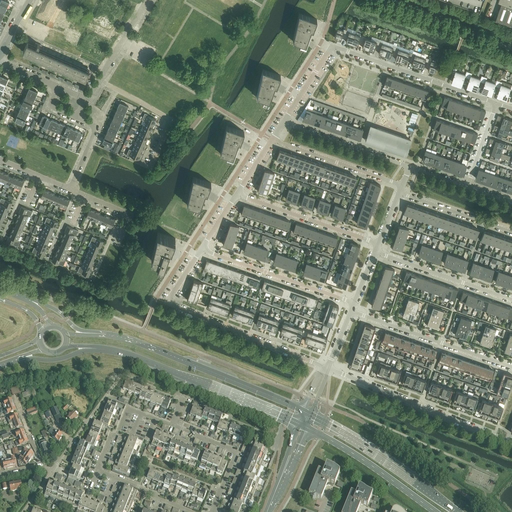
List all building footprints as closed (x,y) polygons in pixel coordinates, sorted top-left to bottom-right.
[(442,0),(480,13),(484,0),(442,0)] [(511,0),(499,0),(499,2),(502,3),(496,21),(511,26),(511,25),(511,0)] [(317,20),(299,13),(299,14),(297,25),(299,25),(296,30),(295,29),(294,35),(296,36),(294,41),(300,43),(299,46),(305,48),(312,28),(313,29),(314,26),(313,26),(314,25),(315,25),(317,20)] [(343,30),(338,28),(335,38),(336,38),(336,37),(340,39),(340,40),(341,38),(344,39),(347,30),(344,29),(343,30)] [(350,31),(347,30),(344,39),(346,39),(346,42),(347,42),(347,41),(351,43),(355,34),(349,32),(350,31)] [(360,36),(355,34),(351,43),(352,44),(352,43),(355,44),(356,44),(356,45),(357,45),(358,43),(360,44),(363,36),(360,35),(360,36)] [(366,37),(363,36),(360,44),(363,45),(362,47),(363,48),(363,47),(367,48),(367,49),(368,49),(371,40),(366,38),(366,37)] [(377,50),(380,41),(380,39),(372,37),(371,40),(368,49),(369,49),(373,50),(372,51),(373,51),(374,49),(377,50)] [(383,42),(380,41),(377,50),(379,51),(379,53),(380,53),(384,54),(383,55),(384,55),(387,46),(382,44),(383,42)] [(35,43),(34,45),(34,46),(27,43),(23,52),(37,58),(86,79),(89,70),(41,49),(41,48),(42,48),(41,48),(42,46),(39,44),(35,43)] [(393,47),(387,46),(384,55),(385,55),(385,54),(388,55),(389,56),(389,57),(390,57),(390,55),(393,56),(396,47),(393,46),(393,47)] [(399,48),(396,47),(393,56),(396,57),(395,59),(396,59),(396,58),(400,60),(401,61),(404,51),(399,49),(399,48)] [(409,53),(404,51),(401,61),(401,60),(404,61),(406,62),(405,62),(406,63),(407,60),(410,61),(412,53),(409,52),(409,53)] [(416,54),(412,53),(410,61),(412,62),(411,64),(412,65),(413,64),(414,64),(416,65),(416,66),(417,66),(420,57),(415,55),(416,54)] [(425,59),(420,57),(417,66),(418,67),(418,66),(422,67),(422,68),(423,68),(423,66),(426,67),(429,59),(426,58),(425,59)] [(432,60),(429,59),(426,67),(429,68),(428,70),(429,70),(430,70),(433,71),(433,72),(434,72),(437,63),(431,61),(432,60)] [(458,84),(461,73),(456,71),(457,69),(454,68),(452,73),(455,74),(452,82),(458,84)] [(281,76),(263,69),(262,70),(263,70),(260,81),(262,81),(260,86),(259,85),(258,91),(260,92),(257,97),(264,99),(263,102),(268,104),(275,84),(277,85),(278,82),(277,82),(277,81),(278,81),(279,81),(281,76)] [(468,78),(470,72),(467,72),(466,75),(461,73),(458,84),(462,85),(465,77),(468,78)] [(473,88),(476,77),(471,76),(472,73),(470,72),(468,78),(470,79),(468,86),(473,88)] [(0,75),(0,82),(6,85),(8,79),(0,75)] [(483,82),(485,77),(482,76),(481,79),(476,77),(473,88),(477,90),(480,81),(483,82)] [(389,87),(392,78),(387,77),(384,85),(389,87)] [(488,93),(492,82),(487,80),(487,78),(485,77),(483,82),(485,83),(483,91),(488,93)] [(397,80),(392,78),(389,87),(394,89),(397,80)] [(402,82),(399,81),(397,80),(394,89),(399,91),(402,82)] [(498,87),(500,81),(497,80),(496,83),(492,82),(488,93),(492,94),(495,86),(498,87)] [(503,97),(507,86),(508,83),(503,81),(503,82),(500,81),(498,87),(501,88),(498,95),(503,97)] [(408,84),(402,82),(399,91),(405,93),(408,84)] [(413,86),(410,84),(408,84),(405,93),(410,94),(413,86)] [(511,90),(511,84),(511,88),(507,86),(503,97),(507,99),(510,90),(511,90)] [(418,87),(413,86),(410,94),(415,96),(418,87)] [(423,89),(420,88),(418,87),(415,96),(420,98),(423,89)] [(428,91),(423,89),(420,98),(425,100),(428,91)] [(450,98),(444,96),(441,106),(447,108),(447,107),(450,98)] [(455,100),(450,98),(447,107),(450,108),(452,109),(455,100)] [(35,105),(32,104),(24,100),(22,104),(31,108),(33,109),(35,105)] [(460,102),(455,100),(452,109),(450,108),(449,111),(452,112),(453,109),(457,111),(460,102)] [(465,104),(460,102),(457,111),(460,112),(462,112),(465,104)] [(465,104),(462,112),(460,112),(460,115),(462,116),(463,113),(467,114),(470,105),(465,104)] [(475,107),(470,105),(467,114),(471,116),(472,116),(475,107)] [(475,107),(472,116),(471,116),(470,118),(473,119),(473,117),(477,118),(480,109),(475,107)] [(486,111),(480,109),(477,118),(477,119),(482,120),(486,111)] [(306,110),(304,117),(303,119),(305,119),(305,120),(309,121),(312,112),(306,110)] [(317,114),(312,112),(309,121),(312,122),(314,122),(317,114)] [(145,113),(142,120),(145,121),(154,125),(156,119),(148,116),(148,115),(145,113)] [(322,115),(317,114),(314,122),(315,123),(319,124),(322,115)] [(327,117),(322,115),(319,124),(322,126),(322,125),(324,126),(327,117)] [(411,115),(407,126),(412,128),(416,117),(411,115)] [(502,122),(501,127),(505,129),(509,119),(498,115),(496,120),(502,122)] [(332,119),(327,117),(324,126),(326,126),(325,127),(329,128),(332,119)] [(337,121),(332,119),(329,128),(333,129),(334,129),(337,121)] [(436,119),(433,129),(439,131),(439,130),(442,121),(436,119)] [(145,121),(143,126),(152,130),(154,125),(145,121)] [(342,123),(337,121),(334,129),(336,130),(339,131),(342,123)] [(447,123),(442,121),(439,130),(442,131),(444,132),(447,123)] [(348,124),(342,123),(339,131),(343,133),(343,132),(345,133),(348,124)] [(447,123),(444,132),(442,131),(441,134),(444,135),(445,132),(449,133),(452,125),(447,123)] [(353,126),(348,124),(345,133),(346,133),(346,134),(350,135),(353,126)] [(457,126),(452,125),(449,133),(453,135),(454,135),(457,126)] [(505,129),(501,127),(495,125),(493,130),(499,132),(497,137),(502,138),(505,129)] [(152,130),(143,126),(141,131),(149,135),(152,130)] [(244,132),(226,126),(224,137),(226,138),(224,142),(223,142),(221,147),(223,148),(221,153),(227,155),(226,158),(232,160),(239,140),(241,141),(242,138),(242,139),(241,138),(241,137),(242,137),(242,138),(244,132)] [(358,128),(353,126),(350,135),(353,136),(355,136),(358,128)] [(462,128),(457,126),(454,135),(453,135),(452,137),(454,138),(455,136),(459,137),(462,128)] [(376,130),(372,128),(370,127),(365,140),(406,154),(411,140),(377,128),(376,130)] [(363,130),(358,128),(355,136),(356,137),(360,139),(363,130)] [(467,130),(462,128),(459,137),(463,138),(464,139),(467,130)] [(510,130),(505,129),(502,138),(506,140),(508,135),(511,136),(511,130),(510,130)] [(467,130),(464,139),(463,138),(462,141),(465,142),(466,139),(469,140),(469,141),(472,132),(467,130)] [(149,135),(141,131),(139,136),(147,139),(149,135)] [(478,134),(472,132),(469,141),(469,140),(469,141),(474,143),(478,134)] [(147,139),(139,136),(136,141),(145,144),(147,139)] [(495,145),(493,150),(497,151),(501,142),(490,138),(489,143),(495,145)] [(145,144),(136,141),(134,146),(143,149),(145,144)] [(509,150),(511,145),(501,142),(497,151),(502,153),(503,148),(509,150)] [(134,146),(132,150),(141,154),(143,149),(134,146)] [(493,150),(487,148),(485,152),(491,154),(489,160),(494,161),(497,151),(493,150)] [(141,154),(132,150),(129,149),(126,155),(130,157),(130,156),(138,159),(141,154)] [(283,151),(280,150),(276,160),(282,162),(285,153),(283,152),(283,151)] [(431,153),(425,151),(422,160),(424,160),(423,161),(427,162),(431,153)] [(507,155),(502,153),(497,151),(494,161),(498,163),(500,158),(506,160),(507,155)] [(287,153),(285,153),(282,162),(287,163),(290,154),(287,153)] [(436,155),(431,153),(427,162),(431,163),(432,163),(433,163),(436,155)] [(293,155),(290,154),(287,163),(292,165),(295,156),(293,156),(293,155)] [(441,157),(436,155),(433,163),(434,164),(438,166),(441,157)] [(297,157),(295,156),(292,165),(297,167),(300,157),(297,156),(297,157)] [(303,158),(300,157),(297,167),(302,169),(305,160),(303,159),(303,158)] [(446,158),(441,157),(438,166),(442,167),(442,166),(443,167),(446,158)] [(451,160),(446,158),(443,167),(444,167),(444,168),(448,169),(451,160)] [(307,160),(305,160),(302,169),(307,170),(310,161),(307,160)] [(453,170),(456,162),(451,160),(448,169),(452,171),(452,170),(453,170)] [(314,162),(310,161),(307,170),(312,172),(315,163),(313,163),(314,162)] [(458,173),(461,164),(456,162),(453,170),(454,171),(458,173)] [(317,164),(315,163),(312,172),(317,174),(321,164),(317,163),(317,164)] [(324,166),(321,164),(317,174),(323,176),(326,167),(324,166)] [(464,174),(467,166),(461,164),(458,173),(462,174),(464,174)] [(328,168),(326,167),(323,176),(328,178),(331,168),(328,167),(328,168)] [(334,169),(331,168),(328,178),(333,179),(336,170),(334,170),(334,169)] [(267,170),(265,170),(263,175),(273,178),(274,173),(267,170)] [(338,171),(336,170),(333,179),(338,181),(341,172),(338,170),(338,171)] [(477,179),(481,181),(484,172),(479,170),(476,178),(477,179)] [(9,174),(4,172),(0,181),(5,183),(8,175),(9,175),(9,174)] [(344,173),(341,172),(338,181),(343,183),(346,174),(344,173)] [(490,174),(484,172),(481,181),(485,182),(486,182),(487,182),(490,174)] [(348,175),(346,174),(343,183),(348,185),(351,175),(348,174),(348,175)] [(492,184),(495,175),(490,174),(487,182),(488,182),(487,183),(492,184)] [(13,177),(9,175),(8,175),(5,183),(10,185),(13,177)] [(273,178),(263,175),(261,180),(271,183),(273,178)] [(355,176),(351,175),(348,185),(353,187),(357,178),(354,177),(355,176)] [(500,177),(495,175),(492,184),(496,186),(496,185),(497,186),(500,177)] [(19,178),(14,176),(13,176),(13,177),(10,185),(15,187),(19,178)] [(211,183),(193,177),(193,178),(191,188),(193,189),(191,193),(190,193),(188,199),(190,199),(190,200),(188,204),(194,207),(193,210),(199,212),(206,192),(208,192),(209,190),(208,190),(207,190),(208,188),(209,189),(211,183)] [(505,179),(500,177),(497,186),(498,186),(502,188),(505,179)] [(24,181),(19,178),(15,187),(20,189),(24,181)] [(510,181),(505,179),(502,188),(506,189),(507,189),(510,181)] [(271,183),(261,180),(260,185),(269,189),(271,183)] [(381,185),(371,182),(369,187),(379,191),(381,185)] [(269,189),(260,185),(258,190),(258,191),(259,191),(267,194),(269,189)] [(379,191),(369,187),(367,192),(377,196),(379,191)] [(40,198),(46,200),(49,191),(44,189),(40,198)] [(294,191),(289,189),(286,199),(291,200),(294,191)] [(55,194),(49,191),(46,200),(51,202),(54,195),(55,194)] [(300,193),(294,191),(291,200),(296,202),(300,193)] [(377,196),(367,192),(366,198),(375,201),(377,196)] [(304,194),(301,204),(306,206),(310,196),(304,194)] [(59,197),(54,195),(51,202),(56,204),(59,197)] [(64,198),(59,196),(59,195),(59,197),(56,204),(61,206),(64,198)] [(315,198),(310,196),(306,206),(312,208),(315,198)] [(1,198),(0,200),(0,203),(1,204),(9,208),(10,208),(12,203),(1,198)] [(69,200),(64,198),(61,206),(66,209),(69,200)] [(375,201),(366,198),(364,203),(373,206),(375,201)] [(320,200),(316,209),(322,211),(325,202),(320,200)] [(325,202),(322,211),(327,213),(330,204),(325,202)] [(373,206),(364,203),(362,208),(372,211),(373,206)] [(1,204),(0,205),(0,209),(7,213),(9,208),(1,204)] [(249,207),(244,205),(241,214),(246,216),(249,207)] [(335,205),(332,215),(337,216),(340,207),(335,205)] [(412,206),(409,205),(407,205),(404,213),(409,215),(412,206)] [(416,207),(412,206),(409,215),(414,217),(417,208),(415,208),(416,207)] [(22,207),(20,210),(19,212),(20,212),(29,216),(30,217),(33,211),(22,207)] [(254,209),(249,207),(246,216),(251,218),(254,209)] [(346,209),(340,207),(337,216),(342,218),(346,209)] [(86,217),(91,219),(95,211),(90,208),(86,217)] [(372,211),(362,208),(360,213),(370,216),(372,211)] [(423,209),(419,208),(419,209),(417,208),(414,217),(419,219),(423,209)] [(260,211),(256,210),(254,209),(251,218),(257,220),(260,211)] [(426,211),(423,209),(419,219),(424,221),(427,212),(426,211)] [(100,213),(95,211),(91,219),(96,221),(99,214),(100,214),(100,213)] [(265,213),(260,211),(257,220),(262,221),(265,213)] [(29,216),(20,212),(18,217),(27,221),(29,216)] [(433,213),(429,212),(427,212),(424,221),(429,222),(433,213)] [(270,214),(267,213),(265,213),(262,221),(267,223),(270,214)] [(370,216),(360,213),(359,218),(368,221),(370,216)] [(436,214),(433,213),(429,222),(435,224),(438,215),(436,215),(436,214)] [(104,216),(100,214),(99,214),(96,221),(101,224),(104,216)] [(275,216),(270,214),(267,223),(272,225),(275,216)] [(110,217),(105,215),(104,216),(101,224),(106,226),(110,217)] [(443,217),(440,215),(439,216),(438,215),(435,224),(440,226),(443,217)] [(280,218),(277,217),(275,216),(272,225),(277,227),(280,218)] [(18,217),(16,222),(17,223),(25,226),(27,221),(18,217)] [(47,217),(45,222),(44,223),(46,223),(55,227),(56,227),(58,222),(47,217)] [(115,219),(110,217),(106,226),(111,228),(115,219)] [(446,218),(443,217),(440,226),(445,228),(448,219),(446,218)] [(285,220),(280,218),(277,227),(282,228),(285,220)] [(368,221),(359,218),(357,223),(366,227),(368,221)] [(449,232),(450,230),(453,220),(450,219),(450,220),(448,219),(445,228),(444,230),(449,232)] [(290,221),(287,220),(285,220),(282,228),(287,230),(290,221)] [(456,221),(453,220),(450,230),(455,231),(458,222),(456,222),(456,221)] [(460,223),(458,222),(455,231),(460,233),(463,224),(460,223)] [(17,223),(15,227),(15,228),(22,231),(25,226),(17,223)] [(46,223),(44,228),(53,232),(55,227),(46,223)] [(239,226),(230,223),(228,229),(237,232),(239,226)] [(293,232),(298,234),(301,225),(296,223),(293,232)] [(467,225),(463,224),(460,233),(465,235),(468,226),(466,225),(467,225)] [(306,227),(303,226),(301,225),(298,234),(303,236),(306,227)] [(67,226),(66,230),(65,231),(65,232),(66,231),(74,235),(76,236),(78,231),(67,226)] [(409,229),(399,226),(397,231),(407,235),(409,229)] [(470,227),(468,226),(465,235),(470,237),(474,227),(470,226),(470,227)] [(14,227),(12,232),(20,236),(22,231),(15,228),(15,227),(14,227)] [(311,229),(306,227),(303,236),(308,238),(311,229)] [(477,228),(474,227),(470,237),(476,239),(479,230),(477,229),(477,228)] [(53,232),(44,228),(42,233),(50,236),(50,237),(51,237),(53,232)] [(237,232),(228,229),(227,234),(235,237),(237,232)] [(317,231),(313,230),(311,229),(308,238),(313,239),(317,231)] [(66,231),(65,232),(63,236),(72,240),(74,235),(66,231)] [(322,232),(317,231),(313,239),(319,241),(322,232)] [(407,235),(397,231),(396,236),(405,240),(407,235)] [(481,240),(486,242),(489,233),(486,232),(484,231),(481,240)] [(12,232),(10,237),(9,237),(18,241),(18,240),(20,236),(12,232)] [(163,267),(170,248),(170,247),(172,248),(173,245),(172,245),(172,244),(173,244),(175,238),(157,232),(157,233),(151,259),(158,262),(157,265),(163,267)] [(327,234),(324,233),(322,232),(319,241),(324,243),(327,234)] [(50,236),(42,233),(40,238),(48,241),(50,237),(50,236)] [(489,233),(486,242),(491,244),(494,235),(492,234),(493,234),(489,233)] [(235,237),(227,234),(225,239),(234,242),(235,237)] [(332,236),(327,234),(324,243),(329,245),(332,236)] [(496,236),(494,235),(491,244),(496,246),(500,236),(496,235),(496,236)] [(18,241),(9,237),(10,237),(9,236),(8,238),(7,242),(18,247),(20,241),(18,240),(18,241)] [(72,240),(63,236),(61,242),(62,242),(70,245),(72,240)] [(337,238),(332,236),(329,245),(334,247),(337,238)] [(405,240),(396,236),(394,242),(403,245),(405,240)] [(503,237),(500,236),(496,246),(501,247),(504,239),(503,238),(503,237)] [(90,242),(92,243),(92,242),(101,246),(100,246),(101,247),(103,241),(92,237),(90,242)] [(48,241),(40,238),(38,243),(47,247),(49,242),(48,241)] [(234,242),(225,239),(223,244),(232,247),(234,242)] [(506,239),(504,239),(501,247),(506,249),(510,240),(506,239)] [(62,242),(60,246),(60,247),(68,250),(70,245),(62,242)] [(92,242),(92,243),(90,247),(98,251),(100,246),(101,246),(92,242)] [(351,242),(349,248),(358,251),(359,246),(351,242)] [(403,245),(394,242),(392,247),(401,250),(403,245)] [(47,247),(38,243),(36,248),(44,252),(45,252),(47,247)] [(244,252),(249,253),(252,245),(247,243),(244,252)] [(257,246),(252,245),(249,253),(254,255),(257,246)] [(418,254),(424,256),(427,247),(422,245),(418,254)] [(60,247),(60,246),(59,246),(57,251),(66,255),(68,250),(60,247)] [(262,248),(257,246),(254,255),(259,257),(262,248)] [(36,248),(34,247),(32,253),(43,257),(45,252),(44,252),(36,248)] [(98,251),(90,247),(88,252),(95,256),(96,256),(98,251)] [(428,258),(432,248),(427,247),(424,256),(429,258),(428,258)] [(268,250),(262,248),(259,257),(265,259),(268,250)] [(358,251),(349,248),(347,253),(356,256),(358,251)] [(434,260),(437,250),(432,248),(428,258),(429,258),(434,260)] [(442,252),(437,250),(434,260),(439,262),(442,252)] [(57,251),(55,256),(64,260),(66,255),(57,251)] [(95,256),(88,252),(86,257),(93,261),(93,260),(95,256)] [(279,264),(282,255),(277,253),(273,262),(279,264)] [(356,256),(347,253),(345,258),(354,261),(356,256)] [(444,263),(449,265),(452,255),(447,254),(444,263)] [(287,257),(282,255),(279,264),(284,266),(287,257)] [(457,257),(452,255),(449,265),(454,267),(457,257)] [(64,260),(55,256),(54,257),(52,261),(63,266),(66,260),(64,260)] [(93,261),(86,257),(83,262),(92,266),(94,261),(93,260),(93,261)] [(292,259),(287,257),(284,266),(289,267),(292,259)] [(463,259),(457,257),(454,267),(459,269),(463,259)] [(354,261),(345,258),(344,263),(352,266),(354,261)] [(297,260),(292,259),(289,267),(294,269),(297,260)] [(468,261),(463,259),(459,269),(465,270),(468,261)] [(207,261),(208,260),(207,260),(204,269),(209,271),(212,262),(211,261),(211,262),(207,261)] [(83,262),(81,267),(90,271),(92,266),(83,262)] [(212,263),(213,262),(212,262),(209,271),(213,273),(217,263),(216,263),(216,264),(212,263)] [(217,264),(217,263),(213,273),(218,274),(222,265),(221,265),(217,264)] [(352,266),(344,263),(342,268),(351,271),(352,266)] [(475,274),(478,265),(473,263),(470,272),(475,274)] [(303,272),(309,274),(312,265),(306,264),(303,272)] [(222,266),(222,265),(218,274),(223,276),(226,267),(226,266),(225,267),(222,266)] [(317,267),(312,265),(309,274),(314,276),(317,267)] [(483,266),(478,265),(475,274),(480,276),(483,266)] [(89,277),(91,271),(90,271),(81,267),(80,266),(77,272),(89,277)] [(489,268),(483,266),(480,276),(485,278),(489,268)] [(227,268),(227,267),(226,267),(223,276),(228,278),(231,268),(230,269),(227,268)] [(322,269),(317,267),(314,276),(319,278),(322,269)] [(385,267),(383,272),(393,275),(392,276),(395,277),(396,274),(393,273),(395,270),(385,267)] [(232,269),(231,268),(228,278),(233,279),(236,270),(235,270),(235,271),(232,269)] [(351,271),(342,268),(340,273),(349,276),(351,271)] [(494,270),(489,268),(485,278),(490,279),(494,270)] [(327,271),(322,269),(319,278),(324,280),(327,271)] [(237,271),(237,270),(236,270),(233,279),(238,281),(241,272),(240,272),(237,271)] [(409,283),(409,282),(412,273),(406,271),(403,281),(409,283)] [(241,273),(242,272),(241,272),(238,281),(242,283),(246,273),(245,273),(245,274),(241,273)] [(393,275),(383,272),(382,276),(391,280),(392,276),(393,275)] [(495,281),(500,283),(504,273),(498,272),(495,281)] [(246,274),(246,273),(242,283),(247,285),(251,275),(250,275),(250,276),(246,274)] [(349,276),(340,273),(338,278),(347,281),(349,276)] [(417,275),(412,273),(409,282),(412,283),(414,284),(417,275)] [(509,275),(504,273),(500,283),(505,285),(509,275)] [(251,276),(251,275),(247,285),(252,286),(255,277),(254,277),(251,276)] [(422,277),(417,275),(414,284),(412,283),(411,286),(414,287),(415,284),(419,286),(422,277)] [(391,280),(382,276),(380,281),(389,284),(389,286),(391,287),(392,284),(390,283),(391,280)] [(257,288),(260,279),(260,278),(259,279),(256,278),(256,277),(255,277),(252,286),(257,288)] [(427,279),(422,277),(419,286),(423,287),(424,287),(427,279)] [(347,281),(338,278),(336,284),(345,287),(347,281)] [(432,280),(427,279),(424,287),(423,287),(422,290),(424,290),(425,288),(429,289),(432,280)] [(194,280),(194,281),(193,285),(192,284),(192,285),(201,288),(203,283),(194,280)] [(261,289),(266,291),(269,282),(269,281),(269,282),(265,281),(265,280),(264,280),(261,289)] [(437,282),(432,280),(429,289),(433,290),(434,291),(437,282)] [(389,284),(380,281),(378,286),(388,289),(389,286),(389,284)] [(273,284),(271,283),(270,283),(270,282),(269,282),(266,291),(271,293),(274,283),(273,284)] [(442,284),(437,282),(434,291),(433,290),(432,293),(435,294),(436,291),(439,293),(442,284)] [(278,286),(276,285),(275,284),(274,283),(271,293),(276,294),(279,285),(278,285),(278,286)] [(447,286),(442,284),(439,293),(443,294),(444,294),(447,286)] [(201,288),(192,285),(192,286),(193,286),(191,290),(191,289),(190,290),(200,293),(201,288)] [(283,287),(281,286),(280,286),(280,285),(279,285),(276,294),(281,296),(284,287),(283,287)] [(388,289),(378,286),(377,291),(386,294),(386,296),(388,296),(389,294),(387,293),(388,289)] [(449,296),(453,287),(447,286),(444,294),(443,294),(442,297),(445,298),(449,299),(449,297),(449,296)] [(288,289),(286,288),(284,288),(285,287),(284,287),(281,296),(285,298),(289,288),(288,288),(288,289)] [(454,301),(456,294),(458,289),(453,287),(449,296),(449,297),(449,299),(448,299),(454,301)] [(293,291),(291,290),(289,289),(289,288),(285,298),(290,299),(294,290),(293,290),(293,291)] [(200,293),(190,290),(190,291),(191,291),(190,294),(189,294),(189,295),(198,298),(200,293)] [(297,292),(295,291),(294,291),(294,290),(290,299),(295,301),(298,292),(297,292)] [(386,294),(377,291),(375,296),(384,299),(386,296),(386,294)] [(465,303),(466,302),(465,302),(468,293),(463,291),(460,301),(465,303)] [(302,294),(300,293),(299,293),(299,292),(298,292),(295,301),(300,303),(303,294),(303,293),(302,294)] [(473,295),(468,293),(465,302),(466,302),(469,303),(470,303),(473,295)] [(307,296),(305,295),(304,294),(303,294),(300,303),(305,305),(308,295),(307,295),(307,296)] [(198,298),(189,295),(189,296),(189,297),(188,299),(187,299),(187,300),(196,303),(198,298)] [(312,297),(310,297),(309,296),(309,295),(308,295),(305,305),(310,306),(313,297),(312,297)] [(479,296),(473,295),(470,303),(469,303),(468,306),(471,307),(472,304),(476,305),(479,296)] [(384,299),(375,296),(373,300),(383,304),(382,305),(385,306),(386,303),(383,302),(384,299)] [(481,307),(484,298),(479,296),(476,305),(475,308),(478,309),(479,307),(481,307)] [(217,310),(221,301),(222,298),(217,297),(216,299),(213,309),(214,308),(216,309),(217,309),(217,310)] [(317,299),(315,298),(313,298),(314,297),(313,297),(310,306),(315,308),(318,299),(317,298),(317,299)] [(208,307),(209,307),(211,307),(212,308),(212,309),(213,309),(216,299),(211,298),(208,307)] [(405,304),(404,307),(411,309),(414,300),(408,298),(406,305),(405,304)] [(486,309),(489,300),(484,298),(481,307),(479,307),(478,309),(481,310),(482,308),(486,309)] [(231,309),(232,305),(231,304),(231,302),(226,300),(226,303),(222,312),(223,312),(227,313),(226,314),(227,314),(229,309),(231,309)] [(383,304),(373,300),(372,306),(381,309),(382,305),(383,304)] [(419,302),(414,300),(411,309),(418,311),(418,309),(417,309),(419,302)] [(494,302),(489,300),(486,309),(489,310),(491,311),(494,302)] [(226,303),(221,301),(217,310),(218,311),(218,310),(222,311),(222,312),(226,303)] [(499,304),(494,302),(491,311),(489,310),(489,313),(491,314),(492,311),(496,312),(499,304)] [(329,303),(327,308),(337,311),(337,310),(336,310),(338,306),(338,307),(339,306),(329,303)] [(504,305),(499,304),(496,312),(500,314),(501,314),(504,305)] [(509,307),(504,305),(501,314),(500,314),(499,316),(502,317),(502,315),(506,316),(509,307)] [(232,315),(233,316),(233,315),(236,316),(236,317),(237,317),(240,308),(235,306),(232,315)] [(411,309),(404,307),(403,309),(405,310),(402,316),(408,318),(411,309)] [(429,313),(428,315),(435,318),(438,309),(433,307),(431,314),(429,313)] [(245,309),(240,308),(237,317),(238,317),(241,318),(241,319),(242,319),(245,309)] [(337,311),(327,308),(326,312),(335,316),(335,315),(335,313),(336,311),(337,311)] [(250,311),(245,309),(242,319),(243,318),(244,319),(246,320),(246,321),(250,311)] [(418,311),(411,309),(408,318),(413,320),(415,313),(417,314),(418,311)] [(444,311),(438,309),(435,318),(442,320),(443,318),(441,317),(444,311)] [(255,313),(250,311),(246,321),(247,321),(247,320),(249,320),(251,321),(251,322),(255,313)] [(261,326),(264,316),(265,314),(260,312),(256,324),(257,324),(257,323),(261,325),(260,325),(261,326)] [(335,316),(326,312),(324,317),(333,320),(334,320),(333,320),(334,317),(334,316),(335,316)] [(435,318),(428,315),(428,318),(429,318),(427,325),(432,327),(435,318)] [(269,318),(264,316),(261,326),(262,326),(262,325),(265,326),(265,327),(266,327),(269,318)] [(333,320),(324,317),(322,322),(332,326),(332,325),(331,324),(333,321),(333,320)] [(457,323),(456,325),(463,327),(466,318),(461,317),(459,323),(457,323)] [(274,320),(269,318),(266,327),(267,327),(270,328),(270,329),(271,329),(274,320)] [(442,320),(435,318),(432,327),(438,328),(440,322),(441,322),(442,320)] [(472,320),(466,318),(463,327),(470,330),(471,327),(469,327),(472,320)] [(279,321),(274,320),(271,329),(272,328),(275,330),(276,331),(279,321)] [(285,334),(288,325),(289,322),(284,321),(280,332),(281,333),(281,332),(285,333),(285,334)] [(293,326),(288,325),(285,334),(286,334),(290,335),(289,335),(290,336),(293,326)] [(365,325),(363,330),(374,333),(375,328),(365,325)] [(463,327),(456,325),(456,327),(457,328),(455,334),(460,336),(463,327)] [(482,331),(481,334),(488,336),(491,327),(485,325),(483,332),(482,331)] [(298,328),(293,326),(290,336),(291,336),(291,335),(294,336),(294,337),(295,337),(298,328)] [(470,330),(463,327),(460,336),(465,338),(468,332),(469,332),(470,330)] [(496,329),(491,327),(488,336),(495,338),(495,336),(494,336),(496,329)] [(303,330),(298,328),(295,337),(295,338),(296,337),(299,338),(299,339),(300,339),(303,330)] [(374,333),(363,330),(361,335),(372,339),(374,333)] [(304,341),(305,341),(305,340),(308,341),(309,341),(309,342),(313,333),(308,331),(304,341)] [(317,335),(313,333),(309,342),(310,343),(310,342),(314,343),(313,344),(314,344),(317,335)] [(390,335),(385,333),(382,342),(387,344),(390,335)] [(488,336),(481,334),(480,336),(482,336),(479,343),(485,345),(488,336)] [(322,336),(317,335),(314,344),(315,344),(319,345),(318,346),(319,346),(322,336)] [(372,339),(361,335),(360,340),(370,344),(372,339)] [(396,336),(390,335),(387,344),(392,345),(396,336)] [(327,338),(322,336),(319,346),(320,346),(320,345),(321,346),(323,347),(324,348),(327,338)] [(401,338),(396,336),(392,345),(397,347),(401,338)] [(495,338),(488,336),(485,345),(490,347),(492,340),(494,341),(495,338)] [(401,338),(397,347),(397,349),(402,351),(403,349),(406,340),(401,338)] [(370,344),(360,340),(358,345),(368,349),(370,344)] [(411,342),(406,340),(403,349),(408,351),(411,342)] [(416,343),(411,342),(408,351),(413,352),(416,343)] [(421,345),(416,343),(413,352),(418,354),(421,345)] [(368,349),(358,345),(356,350),(366,354),(368,349)] [(426,347),(421,345),(418,354),(423,356),(426,347)] [(431,349),(426,347),(423,356),(428,358),(431,349)] [(437,351),(431,349),(428,358),(433,360),(437,351)] [(366,354),(356,350),(354,355),(365,359),(366,354)] [(439,361),(444,363),(447,354),(442,352),(439,361)] [(452,356),(447,354),(444,363),(449,365),(452,356)] [(365,359),(354,355),(353,360),(363,364),(365,359)] [(457,358),(452,356),(449,365),(454,367),(457,358)] [(462,360),(457,358),(454,367),(459,369),(462,360)] [(363,364),(353,360),(351,366),(361,369),(363,364)] [(467,361),(462,360),(459,369),(464,370),(467,361)] [(473,363),(467,361),(464,370),(469,372),(473,363)] [(376,375),(381,376),(385,366),(386,364),(380,362),(376,375)] [(478,365),(473,363),(469,372),(475,374),(478,365)] [(483,367),(478,365),(475,374),(480,376),(483,367)] [(390,368),(385,366),(381,376),(386,378),(390,368)] [(488,368),(483,367),(480,376),(485,377),(488,368)] [(395,370),(390,368),(386,378),(391,380),(395,370)] [(493,370),(488,368),(485,377),(490,379),(493,370)] [(395,370),(391,380),(397,382),(400,371),(395,370)] [(407,385),(411,373),(406,371),(402,384),(407,385)] [(412,387),(416,377),(417,374),(411,373),(407,385),(412,387)] [(511,375),(504,373),(502,378),(511,381),(511,375)] [(421,379),(416,377),(412,387),(417,389),(421,379)] [(511,381),(502,378),(500,383),(510,387),(511,381)] [(426,380),(421,379),(417,389),(422,391),(426,380)] [(129,392),(132,384),(126,381),(123,390),(129,392)] [(431,382),(428,392),(428,393),(433,394),(437,384),(431,382)] [(510,387),(500,383),(498,388),(509,392),(510,387)] [(138,386),(132,384),(129,392),(134,394),(138,386)] [(442,386),(437,384),(433,394),(438,396),(442,386)] [(143,388),(138,386),(134,394),(140,396),(140,397),(143,390),(143,388)] [(447,388),(442,386),(438,396),(443,398),(447,388)] [(17,395),(20,394),(19,388),(10,389),(13,396),(15,396),(17,395)] [(452,389),(447,388),(443,398),(449,400),(452,389)] [(509,392),(498,388),(496,394),(507,397),(509,392)] [(148,392),(143,390),(140,397),(140,396),(139,398),(145,401),(148,392)] [(464,405),(467,395),(468,392),(463,390),(462,393),(458,403),(464,405)] [(453,401),(458,403),(462,393),(457,391),(453,401)] [(148,392),(145,401),(150,403),(154,395),(148,392)] [(473,394),(472,396),(469,407),(474,409),(478,396),(473,394)] [(154,395),(150,403),(156,405),(159,397),(154,395)] [(467,395),(464,405),(469,407),(472,396),(467,395)] [(165,399),(159,397),(156,405),(161,407),(165,399)] [(14,405),(13,402),(12,402),(11,399),(6,401),(5,400),(1,401),(4,409),(14,405)] [(171,401),(165,399),(161,407),(167,410),(171,401)] [(479,410),(484,412),(488,402),(482,400),(479,410)] [(115,410),(117,404),(109,401),(106,407),(115,410)] [(488,402),(484,412),(489,414),(493,404),(488,402)] [(498,405),(493,404),(489,414),(494,416),(498,405)] [(16,411),(14,408),(15,408),(14,405),(4,409),(5,411),(4,411),(5,415),(16,411)] [(503,407),(498,405),(494,416),(500,418),(503,407)] [(106,407),(104,412),(113,416),(115,410),(106,407)] [(190,415),(195,417),(199,409),(193,407),(190,415)] [(35,408),(26,412),(28,416),(37,413),(35,408)] [(60,415),(57,408),(51,410),(54,417),(60,415)] [(199,409),(195,417),(202,420),(202,418),(205,411),(199,409)] [(205,411),(202,418),(208,420),(211,411),(205,409),(205,411)] [(217,414),(211,411),(208,420),(213,422),(217,414)] [(72,412),(70,414),(66,418),(72,424),(78,417),(72,412)] [(104,412),(102,418),(110,421),(113,416),(104,412)] [(217,414),(213,422),(219,424),(220,421),(223,416),(217,414)] [(12,421),(13,423),(20,421),(19,418),(18,418),(17,415),(9,418),(11,422),(12,421)] [(100,423),(99,424),(103,425),(108,427),(110,421),(102,418),(100,423)] [(20,421),(13,423),(14,426),(12,426),(14,430),(22,427),(20,424),(21,424),(20,421)] [(94,421),(92,427),(101,431),(103,425),(99,424),(100,423),(94,421)] [(219,424),(217,430),(222,432),(225,423),(220,421),(219,424)] [(231,425),(225,423),(222,432),(228,434),(231,425)] [(237,428),(231,425),(228,434),(234,436),(237,428)] [(92,427),(90,433),(98,436),(101,431),(92,427)] [(62,436),(51,428),(48,433),(53,436),(52,438),(59,443),(61,439),(61,438),(62,436)] [(243,430),(237,428),(234,436),(239,439),(243,430)] [(248,432),(243,430),(239,439),(245,441),(248,432)] [(18,437),(19,439),(26,436),(25,433),(24,434),(23,431),(15,434),(17,437),(18,437)] [(157,448),(162,435),(163,432),(161,431),(160,434),(156,433),(151,446),(157,448)] [(90,433),(88,438),(96,442),(98,436),(90,433)] [(165,436),(162,435),(157,448),(163,450),(168,437),(169,434),(166,433),(165,436)] [(168,437),(163,450),(168,452),(173,440),(175,436),(172,435),(171,439),(168,437)] [(26,436),(19,439),(16,440),(17,443),(16,443),(17,447),(28,443),(26,440),(27,439),(26,436)] [(128,441),(125,439),(124,442),(127,443),(140,448),(143,442),(142,442),(143,440),(134,436),(133,438),(130,437),(128,441)] [(85,444),(89,445),(94,448),(96,442),(88,438),(85,444)] [(168,452),(166,456),(172,458),(177,445),(174,444),(175,441),(173,440),(168,452)] [(50,453),(46,441),(39,443),(44,456),(50,453)] [(80,442),(78,447),(86,451),(89,445),(85,444),(80,442)] [(177,445),(172,458),(177,460),(183,447),(180,446),(181,443),(178,442),(177,445)] [(126,446),(123,445),(122,447),(125,449),(138,454),(140,448),(127,443),(126,446)] [(268,450),(252,443),(251,446),(254,447),(253,450),(266,455),(268,450)] [(183,447),(177,460),(183,462),(188,450),(185,448),(187,445),(184,444),(183,447)] [(190,446),(188,450),(183,462),(188,465),(194,452),(191,451),(192,447),(190,446)] [(78,447),(76,453),(84,456),(86,451),(78,447)] [(195,448),(194,452),(188,465),(195,467),(200,454),(196,453),(198,450),(195,448)] [(124,452),(121,451),(120,453),(123,454),(136,459),(138,454),(125,449),(124,452)] [(266,455),(253,450),(249,449),(248,452),(252,453),(251,456),(263,461),(266,455)] [(25,453),(24,455),(30,460),(32,457),(31,457),(33,454),(26,450),(24,453),(25,453)] [(206,451),(205,452),(199,467),(205,469),(210,456),(207,455),(208,452),(206,451)] [(76,453),(73,459),(82,462),(84,456),(76,453)] [(211,453),(210,456),(205,469),(210,471),(215,459),(212,457),(214,454),(211,453)] [(122,457),(118,456),(117,459),(121,460),(133,465),(136,459),(123,454),(122,457)] [(30,460),(24,455),(22,458),(21,457),(19,460),(26,465),(28,462),(29,463),(30,460)] [(218,460),(219,456),(217,455),(215,459),(210,471),(216,474),(221,461),(218,460)] [(263,461),(251,456),(247,455),(246,457),(250,458),(248,461),(261,467),(263,461)] [(221,461),(216,474),(222,476),(227,463),(224,462),(225,458),(222,457),(221,461)] [(73,459),(71,464),(73,465),(80,468),(80,467),(82,462),(73,459)] [(6,460),(2,460),(4,469),(7,468),(7,469),(10,468),(8,460),(6,461),(6,460)] [(119,463),(116,462),(115,464),(118,465),(131,471),(133,465),(121,460),(119,463)] [(247,464),(246,467),(259,472),(261,467),(248,461),(245,460),(244,463),(247,464)] [(73,465),(71,471),(79,474),(82,475),(84,469),(80,467),(80,468),(73,465)] [(117,469),(114,467),(113,470),(129,476),(131,471),(118,465),(117,469)] [(329,466),(328,465),(326,465),(323,472),(318,470),(308,494),(321,499),(328,483),(334,485),(339,473),(338,472),(337,470),(335,469),(334,468),(332,468),(331,467),(329,466)] [(259,472),(246,467),(243,466),(242,468),(245,470),(244,473),(257,478),(259,472)] [(146,481),(152,483),(153,481),(156,472),(150,470),(146,481)] [(77,480),(79,474),(71,471),(69,477),(77,480)] [(162,474),(156,472),(153,481),(158,483),(162,474)] [(258,485),(260,479),(257,478),(244,473),(243,475),(246,477),(245,480),(258,485)] [(167,477),(162,474),(158,483),(164,485),(167,477)] [(173,479),(167,477),(164,485),(170,487),(170,485),(173,479)] [(179,479),(174,477),(173,479),(170,485),(176,488),(179,479)] [(255,490),(258,485),(245,480),(242,478),(241,481),(244,482),(243,485),(255,490)] [(185,481),(179,479),(176,488),(182,490),(185,481)] [(44,495),(50,498),(55,485),(56,485),(57,482),(54,481),(53,484),(49,483),(44,495)] [(191,484),(185,481),(182,490),(187,492),(191,484)] [(22,490),(21,485),(20,482),(0,486),(1,491),(10,489),(11,492),(22,490)] [(59,486),(56,485),(55,485),(50,498),(56,500),(61,487),(62,484),(60,483),(59,486)] [(191,484),(187,492),(190,493),(189,495),(192,496),(193,494),(196,488),(196,486),(191,484)] [(243,485),(239,484),(238,486),(242,488),(240,491),(253,496),(255,490),(243,485)] [(64,488),(61,487),(56,500),(61,502),(67,489),(68,486),(65,485),(64,488)] [(70,491),(67,489),(61,502),(67,505),(72,492),(74,488),(71,487),(70,491)] [(123,490),(120,489),(119,491),(122,493),(135,498),(138,492),(125,487),(123,490)] [(362,488),(361,488),(360,487),(359,487),(356,494),(351,492),(342,511),(357,511),(360,505),(367,507),(372,494),(369,493),(367,492),(365,491),(364,490),(363,489),(362,488)] [(201,490),(196,488),(193,494),(192,496),(198,498),(201,490)] [(75,493),(72,492),(67,505),(73,507),(78,494),(79,491),(77,490),(75,493)] [(207,492),(201,490),(198,498),(203,501),(207,492)] [(253,496),(240,491),(237,490),(236,492),(239,493),(238,496),(251,502),(253,496)] [(81,495),(78,494),(73,507),(78,509),(83,496),(85,493),(82,492),(81,495)] [(121,496),(118,494),(117,497),(120,498),(133,503),(135,498),(122,493),(121,496)] [(251,502),(238,496),(235,495),(234,498),(237,499),(236,502),(247,506),(247,507),(249,508),(251,502)] [(84,500),(86,497),(83,496),(78,509),(76,511),(83,511),(87,501),(84,500)] [(87,502),(87,501),(83,511),(89,511),(93,504),(90,503),(91,499),(89,498),(87,502)] [(119,501),(116,500),(115,502),(118,504),(131,509),(133,503),(120,498),(119,501)] [(95,505),(97,501),(94,500),(93,504),(89,511),(95,511),(98,506),(95,505)] [(236,502),(233,501),(231,500),(230,503),(233,504),(232,507),(244,511),(247,507),(247,506),(236,502)] [(100,503),(98,506),(95,511),(103,511),(105,508),(101,507),(102,504),(100,503)]
